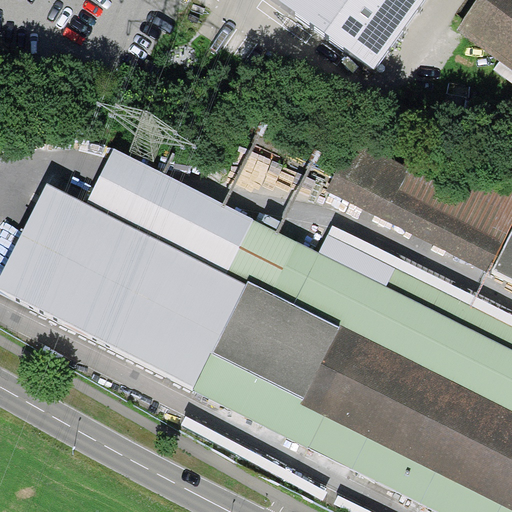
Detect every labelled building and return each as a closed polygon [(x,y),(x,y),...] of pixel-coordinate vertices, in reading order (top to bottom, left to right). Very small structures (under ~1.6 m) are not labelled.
[(429,0),(269,0),(375,77),(429,0)] [(511,0),(482,0),(460,31),(511,69),(511,0)] [(461,195),(354,142),(329,192),(491,272),(511,229),(511,192),(472,173),(461,195)] [(511,511),(511,329),(324,236),(316,252),(108,148),(83,199),(43,180),(0,265),(0,298),(428,511),(511,511)] [(511,229),(491,272),(511,282),(511,229)]
